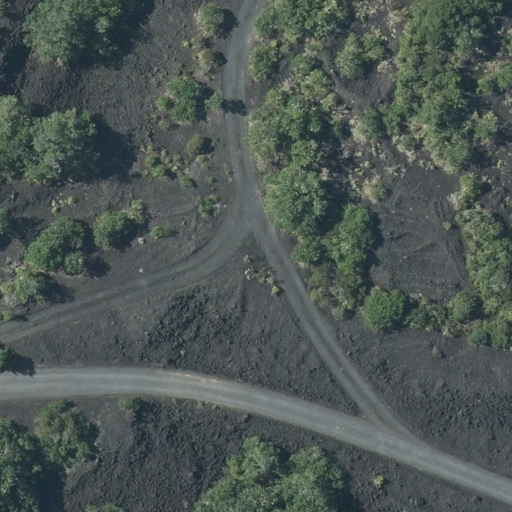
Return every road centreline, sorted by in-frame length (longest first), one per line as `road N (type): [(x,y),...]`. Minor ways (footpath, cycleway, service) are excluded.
road 1 (track): [(511,489),(262,399),(136,379),(0,377)]
road 2 (track): [(259,0),(225,94),(218,156),(227,204),(394,442)]
road 3 (track): [(227,204),(217,235),(188,262),(106,300),(0,334)]
